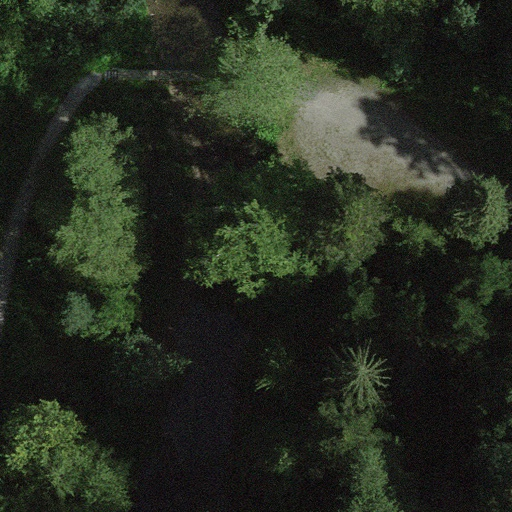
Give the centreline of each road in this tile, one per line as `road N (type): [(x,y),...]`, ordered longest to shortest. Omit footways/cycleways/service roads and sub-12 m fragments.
road 1 (track): [(249,77),(389,104),(511,187)]
road 2 (track): [(0,332),(40,166),(71,108),(109,75)]
